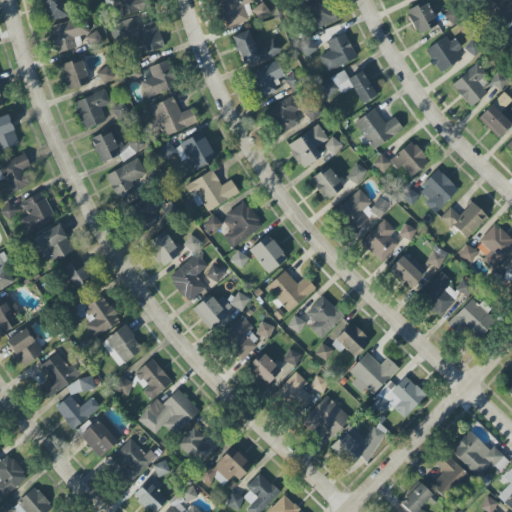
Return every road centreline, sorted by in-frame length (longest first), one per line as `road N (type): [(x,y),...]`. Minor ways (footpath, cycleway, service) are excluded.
road 1 (residential): [(10,0),(70,179),(146,302),(195,362),(347,508)]
road 2 (residential): [(183,0),(239,132),(297,217),(511,425)]
road 3 (residential): [(363,0),(413,88),(511,196)]
road 4 (residential): [(343,511),(511,340)]
road 5 (residential): [(0,388),(103,511)]
